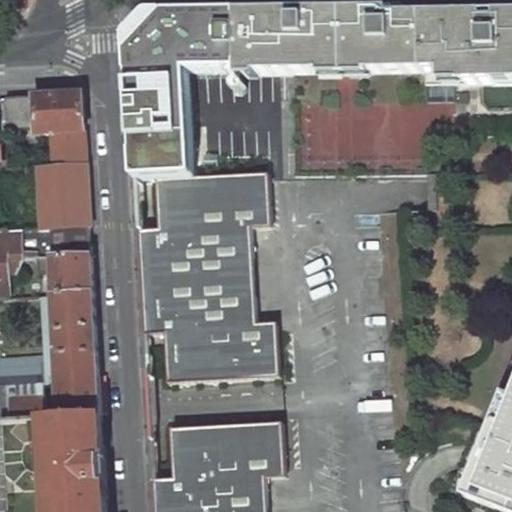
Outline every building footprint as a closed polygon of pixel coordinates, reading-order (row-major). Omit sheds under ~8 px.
[(511,11),(506,12),(506,23),(481,23),(481,12),(426,13),(427,76),(427,104),(456,104),(455,86),(511,85),(511,11)] [(295,78),(322,77),(322,72),(374,72),(374,77),(427,76),(426,13),(242,17),(242,74),(250,83),(260,83),(259,79),(295,78)] [(197,180),(191,76),(242,74),(242,17),(171,18),(132,59),(133,78),(139,78),(140,91),(134,91),(137,143),(142,143),(143,155),(137,155),(139,184),(160,182),(197,180)] [(297,179),(429,176),(427,104),(427,76),(374,77),(370,80),(351,81),(348,78),(344,80),(326,81),(322,77),(295,78),(297,179)] [(84,96),(7,100),(8,128),(38,126),(38,137),(53,135),(54,156),(43,157),(44,169),(88,166),(84,96)] [(44,169),(40,169),(43,233),(92,230),(88,166),(44,169)] [(142,234),(148,337),(168,335),(171,387),(281,380),(277,327),(257,328),(251,232),(271,230),(269,176),(197,180),(160,182),(162,233),(142,234)] [(0,234),(0,301),(12,301),(10,276),(17,276),(22,268),(22,260),(40,259),(93,258),(92,230),(43,233),(0,234)] [(93,258),(40,259),(41,276),(54,276),(55,298),(96,296),(93,258)] [(55,298),(43,299),(48,385),(48,390),(60,389),(62,421),(103,419),(96,296),(55,298)] [(0,424),(47,422),(62,421),(60,389),(48,390),(48,385),(0,388),(0,424)] [(511,511),(511,401),(500,431),(477,421),(450,491),(504,511),(511,511)] [(108,511),(107,501),(103,419),(62,421),(47,422),(51,511),(108,511)] [(156,482),(157,511),(269,511),(268,479),(288,478),(285,426),(173,432),(175,481),(156,482)]
